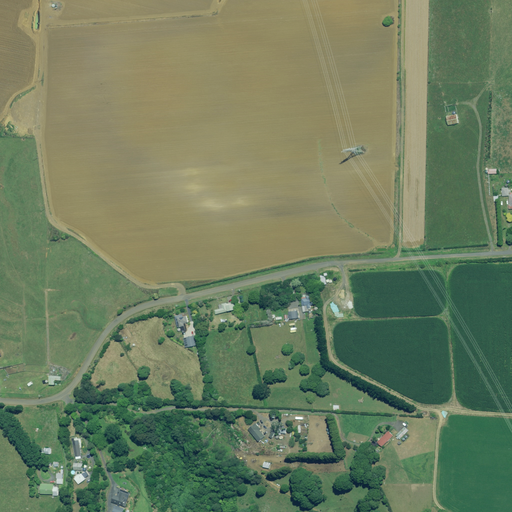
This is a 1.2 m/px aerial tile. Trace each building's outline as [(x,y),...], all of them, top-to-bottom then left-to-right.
[(459,123),(457,114),(447,117),(449,125),(459,123)] [(313,297),(311,298),(311,296),(306,297),(307,299),(301,299),(304,313),(309,312),(308,308),(311,308),(311,305),(314,305),(313,297)] [(228,306),(228,303),(223,304),(224,308),(216,310),(216,314),(236,310),(235,304),(228,306)] [(299,318),(298,308),(288,309),(290,319),(299,318)] [(186,331),(185,326),(185,324),(189,323),(187,316),(184,316),(184,314),(176,316),(179,328),(181,327),(182,332),(186,331)] [(197,346),(195,336),(185,338),(186,348),(197,346)] [(50,383),(50,385),(55,385),(56,380),(62,381),(62,377),(50,376),(49,383),(50,383)] [(409,431),(400,421),(393,428),(399,433),(397,436),(401,439),(409,431)] [(261,429),(257,423),(250,429),(260,441),(266,437),(260,430),(261,429)] [(394,435),(389,431),(378,442),(383,447),(394,435)] [(82,456),(80,440),(73,441),(76,459),(82,459),(81,456),(82,456)] [(55,484),(42,484),(41,494),(54,495),(54,496),(58,496),(59,488),(54,487),(55,484)] [(115,505),(112,511),(123,511),(125,509),(121,507),(121,505),(126,507),(130,494),(119,490),(117,496),(115,495),(112,502),(118,504),(118,506),(115,505)]
